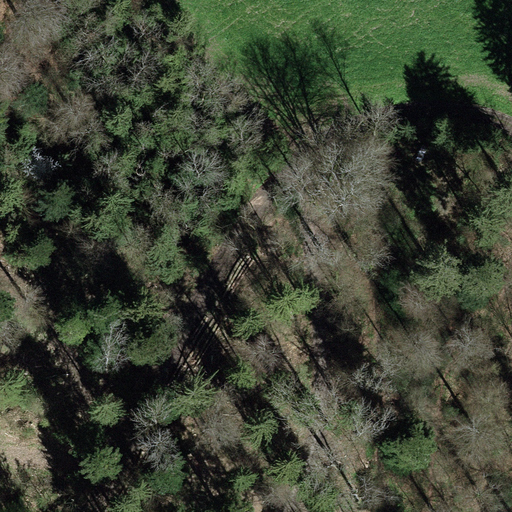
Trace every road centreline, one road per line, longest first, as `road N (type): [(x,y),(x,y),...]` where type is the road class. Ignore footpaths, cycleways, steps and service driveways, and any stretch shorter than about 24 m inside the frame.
road 1 (track): [(89,511),(120,469),(195,305),(297,162),(336,133),(396,111),(459,111),(511,128)]
road 2 (track): [(314,148),(321,388),(291,511)]
